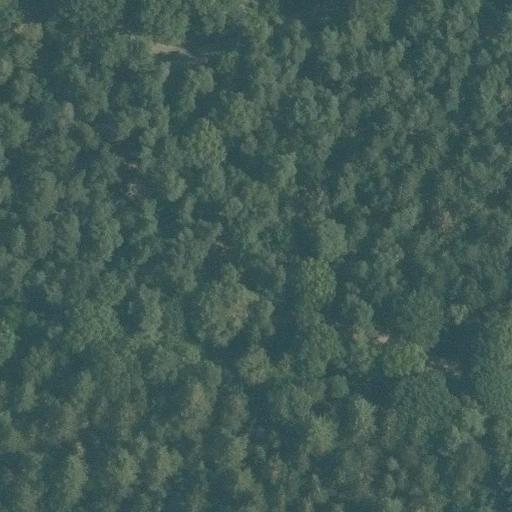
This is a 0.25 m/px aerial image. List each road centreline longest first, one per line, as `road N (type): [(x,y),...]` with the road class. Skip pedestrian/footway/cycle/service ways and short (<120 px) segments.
road 1 (track): [(0,239),(358,320)]
road 2 (unclassified): [(371,0),(145,72),(82,0)]
road 3 (track): [(358,320),(145,72)]
road 4 (track): [(358,320),(511,393)]
road 5 (track): [(0,154),(145,72)]
